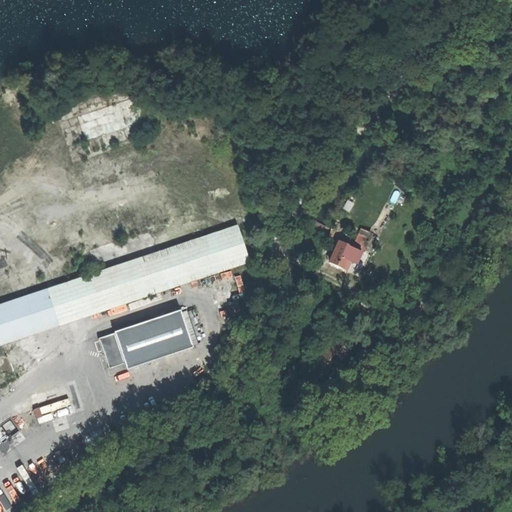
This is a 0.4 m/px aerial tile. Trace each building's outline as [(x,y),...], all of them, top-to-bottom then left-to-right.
[(138,96),(78,116),(90,152),(107,146),(103,134),(146,120),(138,96)] [(354,245),(365,250),(372,235),(361,230),(354,245)] [(0,310),(0,337),(247,256),(239,231),(0,310)] [(330,262),(347,270),(350,263),(356,250),(340,242),(335,252),(330,262)] [(362,253),(356,250),(350,263),(356,265),(362,253)] [(127,370),(193,348),(180,311),(114,333),(115,334),(125,364),(127,370)] [(109,370),(125,364),(115,334),(99,339),(109,370)] [(318,363),(326,371),(346,350),(338,343),(331,350),(318,363)] [(316,392),(321,387),(318,384),(327,375),(319,368),(305,382),(316,392)] [(330,377),(321,387),(316,392),(306,402),(316,413),(341,388),(330,377)] [(47,415),(44,408),(37,411),(41,418),(47,415)]
